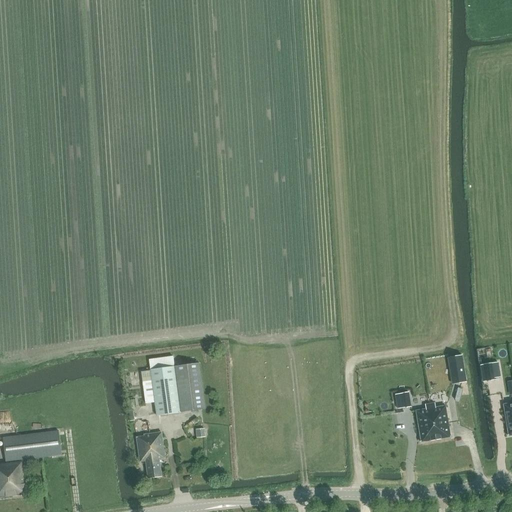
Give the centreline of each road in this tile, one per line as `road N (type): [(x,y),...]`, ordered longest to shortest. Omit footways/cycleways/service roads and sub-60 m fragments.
road 1 (track): [(438,0),(458,345),(349,371),(359,493)]
road 2 (unclassified): [(163,511),(298,495),(441,493),(511,480)]
road 3 (track): [(289,338),(308,495)]
